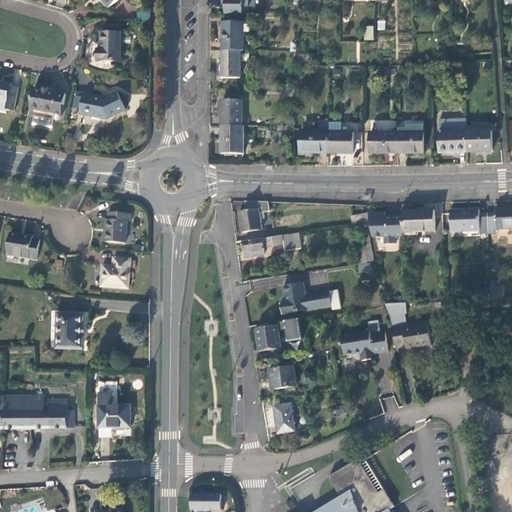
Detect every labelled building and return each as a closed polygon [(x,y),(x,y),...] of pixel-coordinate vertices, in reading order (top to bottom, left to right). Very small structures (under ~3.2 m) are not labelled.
[(109,9),(118,0),(100,0),(102,1),(109,9)] [(247,8),(247,0),(221,0),(221,6),(223,6),(223,15),(241,15),(241,8),(247,8)] [(137,11),(137,20),(149,19),(149,11),(137,11)] [(221,24),(221,51),(239,51),(241,51),(241,23),(221,24)] [(365,41),(375,41),(375,27),(366,27),(365,41)] [(119,65),(121,34),(103,34),(103,44),(102,51),(100,51),(99,63),(119,65)] [(239,51),(221,51),(221,78),(239,78),(239,51)] [(294,65),(299,65),(299,59),(309,59),(309,54),(295,54),(294,65)] [(0,84),(0,111),(4,112),(4,110),(14,112),(17,91),(10,89),(10,86),(1,85),(0,84)] [(293,96),(293,85),(283,85),(283,96),(293,96)] [(49,94),(34,91),(30,112),(55,116),(54,119),(62,121),(66,97),(49,94)] [(81,110),(80,117),(107,122),(126,113),(118,94),(104,101),(99,100),(92,98),(93,97),(85,95),(83,101),(81,110)] [(74,109),(81,110),(83,101),(76,100),(74,109)] [(221,101),(221,126),(241,126),(241,101),(221,101)] [(467,152),(466,132),(466,122),(466,118),(438,119),(438,123),(438,153),(467,152)] [(300,153),(328,154),(328,132),(328,122),(318,122),(318,132),(300,131),(300,153)] [(360,124),(343,122),(342,129),(359,131),(360,124)] [(407,133),(397,133),(397,154),(423,154),(424,132),(422,133),(422,125),(407,125),(407,133)] [(243,154),(243,126),(241,126),(221,126),(222,154),(243,154)] [(490,131),(466,132),(467,152),(491,151),(490,131)] [(352,132),(328,132),(328,154),(352,154),(352,132)] [(370,154),(397,154),(397,133),(370,133),(370,154)] [(263,229),(260,213),(270,211),(269,202),(245,201),(246,210),(239,212),(242,232),(263,229)] [(495,213),(487,213),(488,233),(496,232),(496,229),(511,228),(511,207),(495,209),(495,213)] [(480,233),(488,233),(487,213),(479,214),(479,209),(449,210),(450,232),(464,231),(464,230),(479,229),(480,233)] [(433,211),(401,212),(401,217),(401,230),(401,232),(433,231),(433,211)] [(368,213),(368,212),(361,214),(363,223),(370,222),(368,213)] [(401,230),(401,217),(385,217),(384,213),(368,213),(370,222),(373,236),(383,236),(383,243),(394,243),(394,236),(401,236),(402,236),(401,232),(401,230)] [(363,223),(361,214),(351,216),(353,224),(363,223)] [(130,216),(109,215),(108,223),(106,223),(105,235),(104,245),(124,246),(126,224),(130,224),(130,216)] [(375,261),(370,231),(361,232),(364,251),(366,251),(367,262),(375,261)] [(302,248),(299,233),(244,241),(246,257),(265,254),(264,247),(284,244),(285,250),(302,248)] [(5,257),(36,262),(39,244),(30,242),(30,239),(21,237),(9,235),(5,257)] [(367,262),(366,251),(364,251),(355,252),(356,264),(367,262)] [(128,292),(132,262),(117,260),(116,267),(113,266),(103,265),(102,276),(101,289),(128,292)] [(332,307),(330,292),(305,295),(303,283),(284,286),(286,303),(281,303),(283,314),(332,307)] [(477,300),(491,300),(491,298),(491,287),(484,287),(484,290),(477,291),(477,300)] [(499,287),(491,287),(491,298),(500,298),(499,287)] [(432,344),(428,325),(407,328),(407,323),(404,323),(404,314),(407,314),(406,303),(400,303),(386,304),(393,326),(396,348),(407,346),(407,348),(432,344)] [(83,316),(57,316),(57,349),(83,349),(83,330),(83,316)] [(282,347),(279,330),(286,330),(288,342),(303,339),(299,319),(285,321),(286,324),(256,328),(259,350),(282,347)] [(389,352),(385,332),(380,333),(378,321),(369,322),(370,330),(339,335),(341,345),(344,348),(344,355),(360,353),(361,360),(376,359),(375,354),(389,352)] [(297,386),(294,366),(289,367),(269,370),(272,390),(297,386)] [(4,396),(3,396),(3,429),(32,429),(32,396),(4,396)] [(44,396),(32,396),(32,429),(49,429),(49,400),(44,400),(44,396)] [(67,401),(49,400),(49,429),(73,429),(74,421),(73,421),(67,421),(67,410),(67,401)] [(295,431),(292,404),(274,406),(279,434),(295,431)] [(129,406),(98,406),(98,428),(129,428),(129,406)] [(390,511),(389,510),(394,506),(384,490),(378,493),(358,459),(329,477),(339,494),(349,488),(351,491),(317,511),(390,511)] [(191,494),(192,511),(221,511),(221,494),(191,494)]
